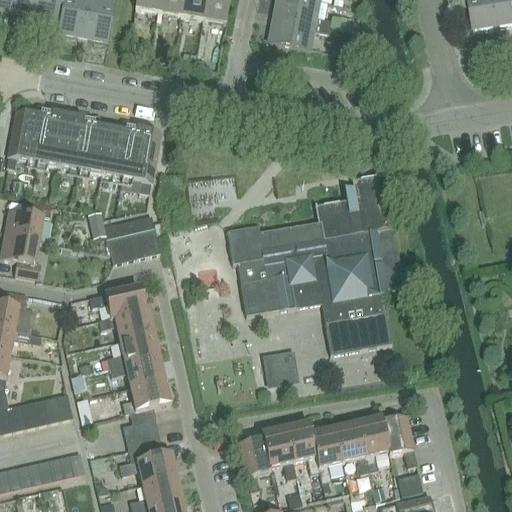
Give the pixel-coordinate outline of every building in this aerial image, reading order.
[(0,0),(0,11),(10,14),(12,0),(0,0)] [(34,18),(37,0),(12,0),(10,14),(34,18)] [(37,0),(34,18),(58,22),(61,0),(37,0)] [(58,35),(81,40),(88,0),(61,0),(58,22),(60,23),(58,35)] [(88,0),(81,40),(106,44),(113,5),(96,2),(96,0),(88,0)] [(134,0),(133,12),(155,16),(158,0),(134,0)] [(158,0),(155,16),(178,20),(181,0),(158,0)] [(201,24),(205,0),(181,0),(178,20),(201,24)] [(205,0),(201,24),(223,28),(228,0),(205,0)] [(313,23),(316,5),(288,0),(276,0),(272,22),(327,33),(329,26),(313,23)] [(493,0),(487,0),(488,1),(468,4),(473,34),(498,30),(493,0)] [(511,0),(493,0),(498,30),(511,28),(511,0)] [(326,40),(327,33),(272,22),(267,46),(307,54),(310,36),(326,40)] [(34,174),(45,117),(46,111),(35,109),(33,120),(15,117),(7,162),(5,174),(13,175),(15,164),(27,166),(25,173),(34,174)] [(56,171),(66,121),(45,117),(34,174),(45,176),(46,169),(56,171)] [(99,179),(108,133),(97,131),(99,121),(88,119),(87,125),(76,182),(87,184),(89,177),(99,179)] [(68,181),(76,182),(87,125),(66,121),(56,171),(70,174),(68,181)] [(120,190),(131,133),(132,128),(121,126),(119,136),(108,133),(99,179),(112,182),(111,189),(120,190)] [(131,133),(120,190),(130,192),(131,185),(140,187),(138,198),(147,200),(149,189),(150,189),(159,138),(131,133)] [(258,232),(226,237),(232,270),(236,269),(245,321),(321,309),(330,361),(391,350),(383,298),(403,295),(383,178),(381,178),(382,180),(353,185),(352,183),(351,183),(352,192),(343,193),(345,206),(316,211),(315,209),(314,209),(317,228),(259,238),(258,232)] [(8,216),(4,240),(38,247),(43,223),(48,224),(51,212),(27,207),(25,219),(8,216)] [(106,244),(154,233),(151,221),(104,233),(106,244)] [(97,223),(88,225),(92,248),(101,247),(97,223)] [(159,259),(156,244),(154,235),(142,238),(147,261),(159,259)] [(147,261),(142,238),(130,240),(136,264),(147,261)] [(38,247),(4,240),(0,261),(0,264),(16,268),(14,280),(38,284),(40,271),(34,270),(38,247)] [(130,240),(119,243),(124,267),(136,264),(130,240)] [(124,267),(119,243),(107,246),(112,269),(124,267)] [(196,272),(196,288),(215,288),(214,272),(196,272)] [(110,323),(144,315),(138,292),(104,300),(89,304),(91,313),(106,310),(110,323)] [(0,333),(14,336),(18,313),(24,314),(26,301),(3,297),(0,309),(0,308),(0,333)] [(144,315),(110,323),(98,326),(100,335),(116,332),(119,346),(153,339),(148,315),(144,315)] [(29,339),(14,336),(0,333),(0,358),(9,360),(12,345),(28,348),(29,339)] [(153,339),(119,346),(122,361),(107,364),(109,373),(158,362),(153,339)] [(0,397),(4,397),(3,394),(5,384),(9,360),(0,358),(0,397)] [(126,379),(130,393),(164,385),(158,362),(109,373),(111,382),(126,379)] [(129,418),(132,430),(146,427),(156,425),(153,413),(169,409),(164,385),(130,393),(133,407),(121,409),(123,419),(129,418)] [(56,402),(61,425),(72,423),(67,400),(56,402)] [(61,425),(56,402),(46,404),(51,428),(61,425)] [(41,430),(51,428),(46,404),(36,407),(41,430)] [(25,409),(31,432),(41,430),(36,407),(25,409)] [(31,432),(25,409),(15,412),(21,435),(31,432)] [(11,437),(21,435),(15,412),(8,413),(5,414),(11,437)] [(0,437),(0,439),(11,437),(5,414),(0,415),(0,437)] [(388,457),(387,457),(388,461),(403,457),(407,473),(416,471),(413,455),(405,421),(382,426),(381,427),(388,457)] [(373,460),(387,457),(388,457),(381,427),(382,426),(381,423),(357,428),(368,478),(377,476),(373,460)] [(132,430),(122,432),(125,444),(158,436),(156,425),(146,427),(132,430)] [(310,440),(311,439),(308,427),(284,433),(292,467),(306,464),(310,480),(318,478),(310,440)] [(334,434),(341,467),(356,464),(359,480),(368,478),(357,428),(334,434)] [(260,439),(261,442),(262,442),(269,472),(283,469),(286,485),(296,483),(292,467),(284,433),(260,439)] [(310,440),(318,478),(321,488),(330,486),(327,471),(341,467),(334,434),(311,439),(310,440)] [(128,456),(151,451),(161,449),(158,436),(125,444),(128,456)] [(262,442),(261,442),(238,448),(246,482),(249,497),(259,495),(255,480),(270,476),(269,472),(262,442)] [(170,458),(163,460),(161,449),(151,451),(128,456),(130,468),(136,492),(176,482),(170,458)] [(69,461),(73,481),(84,479),(79,458),(69,461)] [(73,481),(69,461),(58,463),(63,484),(73,481)] [(58,463),(48,466),(52,486),(63,484),(58,463)] [(42,489),(52,486),(48,466),(37,468),(42,489)] [(31,491),(42,489),(37,468),(26,470),(31,491)] [(21,493),(31,491),(26,470),(16,473),(21,493)] [(10,496),(21,493),(16,473),(5,475),(10,496)] [(0,498),(10,496),(5,475),(0,476),(0,498)] [(130,511),(154,511),(181,506),(176,482),(136,492),(139,506),(129,508),(130,511)] [(106,498),(105,491),(103,490),(101,488),(95,490),(97,500),(106,498)] [(431,511),(429,502),(395,509),(395,510),(385,511),(431,511)]
